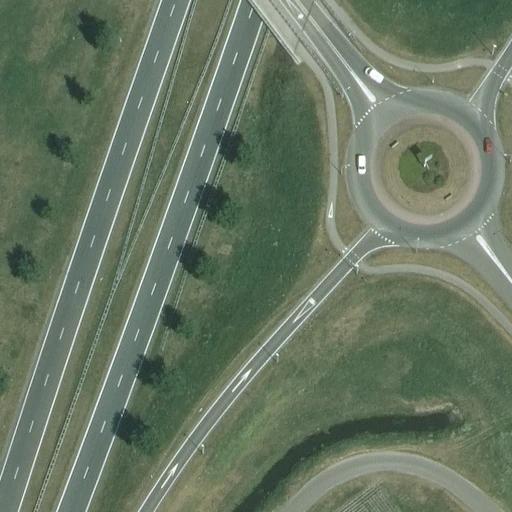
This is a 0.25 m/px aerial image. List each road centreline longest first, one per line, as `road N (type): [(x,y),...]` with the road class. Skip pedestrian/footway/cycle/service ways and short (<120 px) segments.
road 1 (trunk): [(68,511),(254,0)]
road 2 (trunk): [(175,0),(4,511)]
road 3 (trunk): [(147,511),(273,343),(386,232)]
road 4 (unclassified): [(291,511),(342,472),(383,463),(448,481),(487,511)]
road 5 (secondary): [(381,118),(285,0)]
road 6 (secondary): [(381,118),(365,134),(352,176),(369,218),(386,232)]
